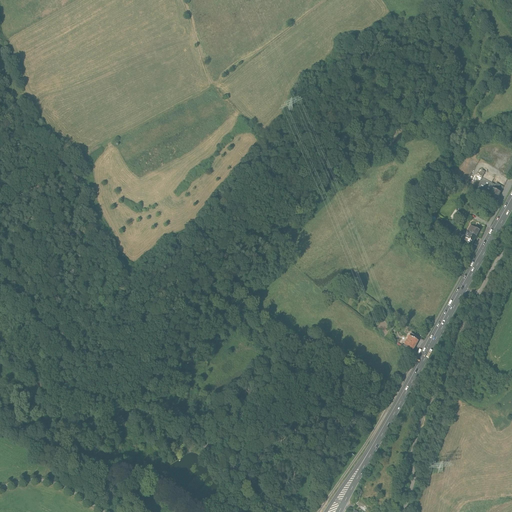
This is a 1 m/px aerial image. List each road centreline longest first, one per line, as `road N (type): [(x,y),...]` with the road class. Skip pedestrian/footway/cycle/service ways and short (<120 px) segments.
road 1 (primary): [(511,196),(355,474)]
road 2 (track): [(511,391),(483,408),(467,392),(483,323),(511,264)]
road 3 (track): [(322,0),(213,84)]
